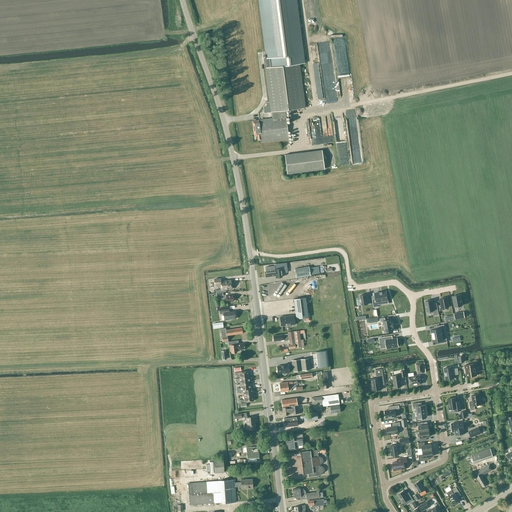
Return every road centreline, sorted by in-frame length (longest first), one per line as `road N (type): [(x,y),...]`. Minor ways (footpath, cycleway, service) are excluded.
road 1 (tertiary): [(249,252),(227,136),(182,0)]
road 2 (tertiary): [(282,511),(249,252)]
road 3 (residential): [(249,252),(336,249),(356,287),(393,282),(410,296)]
road 4 (residential): [(382,484),(370,401),(435,391)]
road 5 (residential): [(435,391),(444,458),(382,484)]
